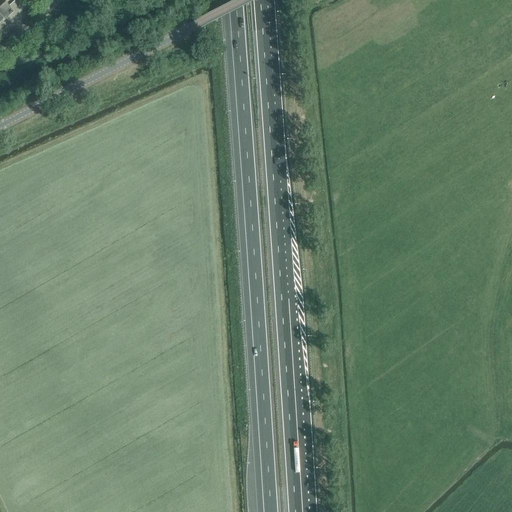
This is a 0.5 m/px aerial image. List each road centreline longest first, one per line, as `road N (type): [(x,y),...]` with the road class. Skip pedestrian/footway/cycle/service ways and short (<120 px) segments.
road 1 (motorway): [(231,0),(267,511)]
road 2 (motorway): [(300,511),(266,0)]
road 3 (tertiary): [(0,125),(244,0)]
